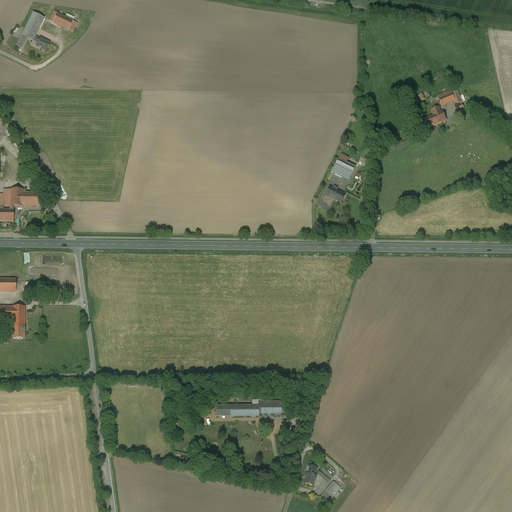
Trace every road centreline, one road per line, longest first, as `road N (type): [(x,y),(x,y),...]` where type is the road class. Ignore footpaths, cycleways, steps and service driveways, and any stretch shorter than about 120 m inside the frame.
road 1 (primary): [(511,249),(74,244)]
road 2 (unclassified): [(0,98),(74,244)]
road 3 (unclassified): [(93,373),(114,511)]
road 4 (unclassified): [(74,244),(93,373)]
